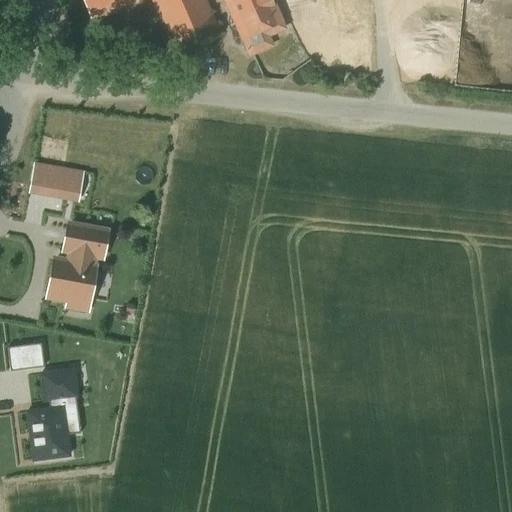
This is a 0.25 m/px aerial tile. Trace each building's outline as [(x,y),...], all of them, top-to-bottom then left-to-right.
[(16,0),(0,0),(0,39),(9,41),(16,0)] [(82,0),(92,23),(144,0),(151,0),(175,52),(220,33),(205,0),(82,0)] [(226,0),(243,39),(244,39),(245,38),(243,35),(262,26),(277,20),(279,23),(280,23),(270,0),(226,0)] [(284,31),(280,23),(279,23),(277,20),(262,26),(267,38),(284,31)] [(262,26),(243,35),(245,38),(244,39),(250,54),(270,45),(267,38),(262,26)] [(31,186),(77,194),(81,173),(36,165),(31,186)] [(93,256),(101,257),(106,232),(69,226),(64,251),(71,252),(93,256)] [(55,260),(48,297),(68,301),(67,307),(86,311),(94,267),(91,267),(93,256),(71,252),(69,263),(55,260)] [(26,370),(44,367),(41,344),(23,346),(26,370)] [(73,370),(40,374),(44,401),(48,401),(49,409),(26,412),(33,461),(69,456),(63,410),(77,408),(75,397),(76,397),(73,370)]
